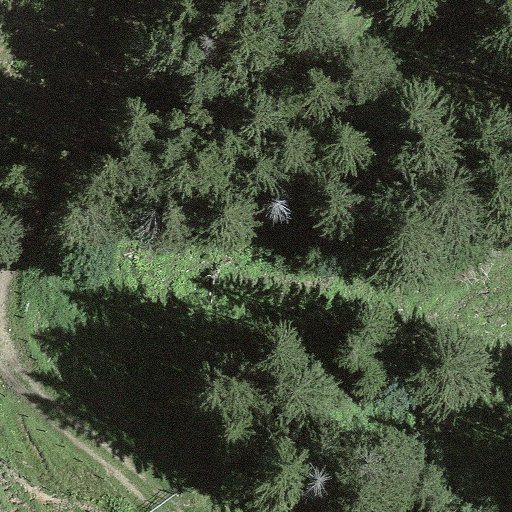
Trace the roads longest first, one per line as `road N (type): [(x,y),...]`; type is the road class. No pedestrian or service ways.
road 1 (track): [(151,0),(122,73),(12,240),(0,277)]
road 2 (track): [(0,324),(38,396),(145,487),(163,511)]
